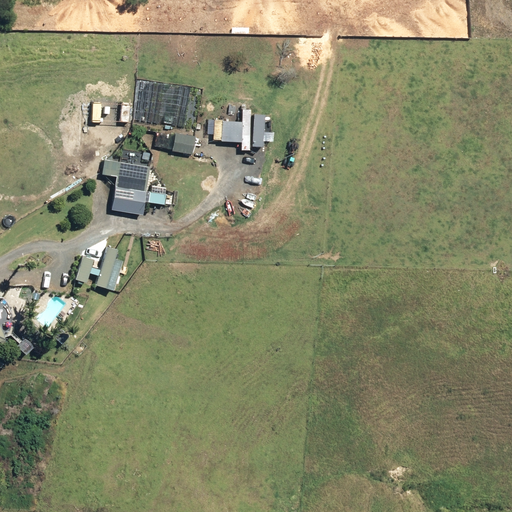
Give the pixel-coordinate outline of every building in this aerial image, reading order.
[(59,99),(5,105),(13,170),(66,164),(59,99)] [(226,121),(210,127),(217,146),(233,140),(226,121)] [(170,152),(190,155),(193,137),(173,134),(170,152)] [(109,208),(140,213),(147,168),(132,166),(130,177),(117,175),(118,171),(117,171),(118,163),(108,161),(106,174),(115,176),(109,208)] [(166,192),(148,190),(147,201),(165,203),(166,192)] [(117,249),(107,246),(96,284),(113,289),(121,260),(114,258),(117,249)] [(92,259),(83,256),(77,279),(86,281),(92,259)] [(58,324),(50,333),(62,342),(69,334),(58,324)] [(34,344),(26,336),(16,345),(25,353),(34,344)]
